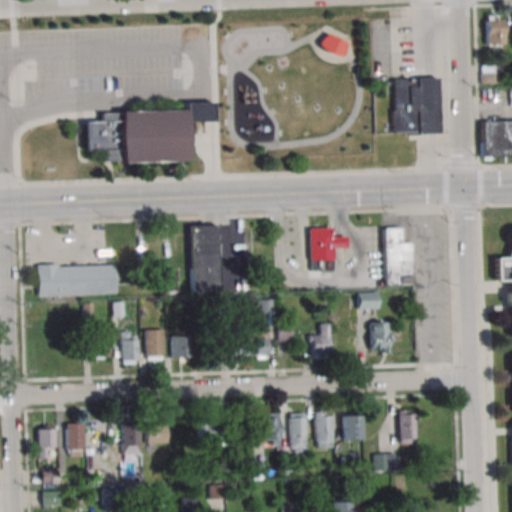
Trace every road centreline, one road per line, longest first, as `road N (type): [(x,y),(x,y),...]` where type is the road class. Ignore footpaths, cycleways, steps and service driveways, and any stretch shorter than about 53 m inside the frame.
road 1 (secondary): [(0,204),(511,184)]
road 2 (residential): [(473,511),(459,0)]
road 3 (residential): [(0,394),(468,378)]
road 4 (residential): [(13,511),(5,204)]
road 5 (residential): [(0,6),(168,0)]
